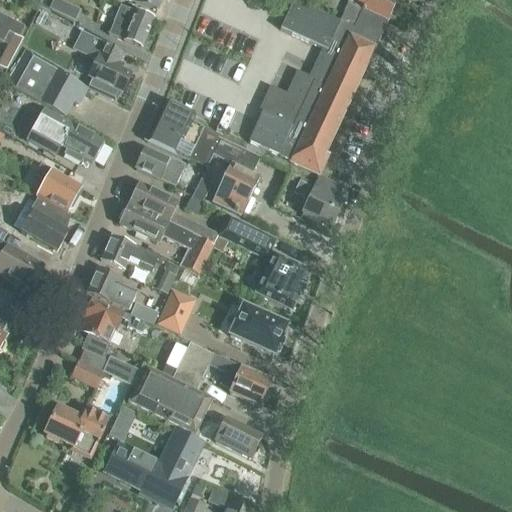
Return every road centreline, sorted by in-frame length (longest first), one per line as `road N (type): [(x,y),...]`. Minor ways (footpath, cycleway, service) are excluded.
road 1 (residential): [(270,511),(300,368),(437,0)]
road 2 (residential): [(0,461),(61,329),(185,0)]
